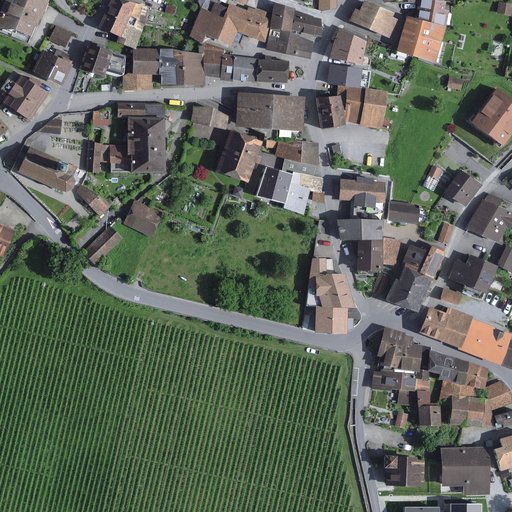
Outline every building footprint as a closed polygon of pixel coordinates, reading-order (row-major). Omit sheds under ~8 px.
[(3,0),(0,8),(0,29),(12,30),(28,36),(32,28),(35,27),(47,0),(45,0),(3,0)] [(134,4),(120,0),(109,0),(96,27),(118,37),(134,4)] [(305,0),(304,5),(316,11),(319,11),(334,9),(334,0),(305,0)] [(442,1),(434,0),(416,0),(416,4),(412,19),(443,27),(447,11),(442,10),(444,1),(442,1)] [(358,11),(353,9),(347,21),(368,30),(378,8),(362,1),(358,11)] [(511,4),(498,2),(496,13),(510,16),(511,4)] [(293,8),(272,3),(267,36),(278,38),(279,31),(288,33),(289,30),(291,22),(293,10),(293,8)] [(134,4),(118,37),(115,42),(133,49),(144,25),(138,22),(139,15),(142,5),(134,4)] [(175,6),(166,4),(164,13),(173,15),(175,6)] [(220,17),(199,9),(187,36),(198,44),(203,36),(229,46),(235,32),(263,42),(267,19),(263,18),(265,12),(253,8),(253,10),(246,7),(245,11),(227,4),(220,17)] [(392,13),(378,8),(368,30),(387,37),(395,20),(390,17),(392,13)] [(312,16),(293,10),(291,22),(289,30),(299,32),(318,36),(318,19),(312,18),(312,16)] [(139,15),(138,22),(144,25),(146,16),(139,15)] [(412,19),(404,16),(393,52),(433,62),(443,27),(412,19)] [(70,32),(55,25),(48,40),(63,48),(70,32)] [(365,42),(336,29),(327,58),(359,65),(365,42)] [(288,33),(279,31),(278,38),(277,44),(284,45),(283,54),(308,60),(312,42),(298,37),(299,32),(289,30),(288,33)] [(278,38),(267,36),(264,50),(283,54),(284,45),(277,44),(277,43),(278,38)] [(203,75),(218,77),(217,80),(230,81),(230,80),(232,55),(222,54),(223,49),(203,42),(203,54),(203,75)] [(124,56),(85,44),(77,70),(101,77),(104,69),(122,74),(124,56)] [(158,49),(131,49),(131,56),(131,74),(150,75),(159,75),(158,49)] [(172,49),(158,49),(159,75),(159,85),(182,86),(181,51),(172,49)] [(70,65),(41,50),(30,71),(59,86),(70,65)] [(181,51),(182,86),(203,86),(203,75),(203,54),(181,51)] [(232,55),(230,80),(254,82),(256,59),(232,55)] [(256,59),(254,82),(284,83),(287,61),(270,60),(270,56),(264,55),(263,59),(256,59)] [(151,89),(150,75),(131,74),(131,56),(126,56),(123,75),(123,91),(151,89)] [(370,70),(328,65),(325,84),(336,85),(367,89),(370,70)] [(11,94),(5,102),(33,120),(50,94),(42,88),(44,84),(33,77),(31,81),(23,76),(19,83),(12,78),(4,90),(11,94)] [(461,80),(449,77),(447,88),(459,90),(461,80)] [(367,89),(336,85),(335,96),(338,95),(341,121),(379,129),(385,92),(367,89)] [(511,102),(494,89),(468,123),(500,147),(511,130),(511,102)] [(302,96),(235,95),(232,127),(250,128),(276,141),(294,145),(295,140),(299,141),(302,96)] [(335,96),(314,99),(318,129),(342,126),(341,121),(338,95),(335,96)] [(0,140),(11,128),(0,118),(0,106),(1,104),(0,102),(0,140)] [(162,106),(116,104),(115,116),(126,117),(162,119),(162,106)] [(209,108),(191,107),(188,122),(225,130),(228,118),(209,108)] [(109,110),(92,112),(91,126),(109,125),(109,110)] [(162,119),(126,117),(124,147),(109,145),(109,173),(162,174),(163,144),(163,119),(162,119)] [(61,121),(52,120),(37,132),(50,133),(60,135),(61,121)] [(259,142),(227,131),(213,172),(245,183),(252,162),(257,164),(259,158),(254,156),(259,142)] [(294,145),(276,141),(273,157),(283,159),(314,165),(319,145),(299,141),(295,140),(294,145)] [(100,144),(86,141),(85,172),(98,173),(99,163),(100,144)] [(338,144),(331,146),(333,156),(340,155),(338,144)] [(59,161),(27,146),(15,172),(53,190),(54,188),(63,192),(70,189),(73,182),(71,177),(75,168),(60,159),(59,161)] [(283,159),(279,172),(289,175),(290,171),(312,176),(314,165),(283,159)] [(440,170),(432,166),(428,175),(436,179),(440,170)] [(279,172),(263,168),(253,197),(281,204),(287,183),(289,175),(279,172)] [(459,170),(442,193),(463,207),(480,185),(472,179),(473,178),(466,172),(465,174),(459,170)] [(290,171),(289,175),(287,183),(307,188),(307,191),(311,192),(320,194),(322,182),(322,178),(312,176),(290,171)] [(362,181),(337,180),(336,201),(350,202),(361,202),(362,181)] [(384,182),(362,181),(361,202),(381,203),(383,202),(384,182)] [(307,188),(287,183),(281,204),(280,208),(301,215),(307,191),(307,188)] [(80,185),(76,191),(98,216),(111,204),(80,185)] [(320,194),(311,192),(310,201),(323,203),(323,194),(320,194)] [(464,229),(478,236),(501,199),(488,193),(483,200),(481,199),(464,229)] [(511,204),(501,199),(478,236),(496,244),(506,228),(507,229),(511,221),(511,217),(511,216),(511,212),(511,213),(511,212),(511,204)] [(163,217),(134,201),(122,222),(151,238),(163,217)] [(409,205),(388,201),(385,221),(415,224),(417,206),(409,205)] [(361,202),(350,202),(349,219),(380,221),(381,203),(361,202)] [(349,219),(334,220),(337,241),(355,241),(381,240),(382,238),(382,231),(379,231),(380,221),(349,219)] [(326,221),(318,221),(317,233),(329,232),(326,221)] [(443,223),(437,241),(446,244),(453,226),(443,223)] [(0,255),(4,257),(13,231),(0,224),(0,255)] [(108,226),(82,252),(95,265),(121,239),(108,226)] [(399,241),(382,238),(381,240),(381,264),(395,266),(399,241)] [(381,240),(355,241),(355,271),(380,272),(381,264),(381,240)] [(416,273),(426,252),(408,244),(400,262),(404,263),(403,267),(416,273)] [(426,252),(416,273),(430,279),(442,253),(428,246),(426,252)] [(511,250),(504,247),(495,265),(511,273),(511,250)] [(324,257),(309,256),(299,308),(312,308),(347,309),(353,309),(341,273),(325,274),(324,257)] [(465,264),(454,260),(447,279),(484,294),(495,267),(468,256),(465,264)] [(416,273),(403,267),(396,280),(393,279),(383,300),(414,314),(422,296),(425,298),(429,288),(427,287),(430,279),(416,273)] [(388,276),(379,273),(371,292),(382,292),(388,276)] [(460,294),(442,289),(439,300),(456,305),(460,294)] [(444,314),(427,307),(417,333),(458,349),(470,319),(471,317),(446,307),(444,314)] [(347,309),(312,308),(308,333),(331,334),(350,331),(354,327),(354,319),(350,320),(347,309)] [(510,334),(470,319),(458,349),(498,364),(508,338),(510,334)] [(394,369),(403,335),(403,333),(383,327),(374,357),(382,358),(378,371),(372,371),(370,389),(388,392),(392,389),(398,390),(397,404),(415,407),(414,391),(416,372),(394,369)] [(416,372),(419,345),(411,344),(412,342),(410,341),(411,338),(403,335),(394,369),(416,372)] [(511,339),(508,338),(498,364),(511,369),(511,339)] [(425,371),(428,351),(428,347),(419,345),(416,372),(414,391),(427,392),(428,383),(424,380),(425,371)] [(442,380),(447,382),(452,359),(452,358),(428,351),(425,371),(436,373),(435,379),(442,380)] [(461,385),(466,362),(452,359),(447,382),(461,385)] [(486,369),(466,362),(461,385),(477,389),(482,390),(486,369)] [(475,398),(477,389),(461,385),(447,382),(442,380),(437,402),(449,404),(447,425),(464,426),(466,397),(475,398)] [(511,403),(511,396),(501,381),(484,388),(487,400),(490,411),(511,403)] [(427,392),(414,391),(415,407),(417,426),(438,426),(438,407),(428,406),(427,392)] [(466,397),(464,426),(492,426),(490,411),(487,400),(475,398),(466,397)] [(511,425),(511,410),(492,416),(495,430),(511,425)] [(407,415),(398,412),(394,427),(404,430),(407,415)] [(511,466),(511,435),(499,439),(501,447),(492,449),(498,470),(511,466)] [(487,494),(486,447),(438,448),(439,486),(462,485),(462,495),(487,494)] [(384,469),(383,487),(421,488),(422,461),(413,461),(414,457),(381,456),(380,469),(384,469)]
